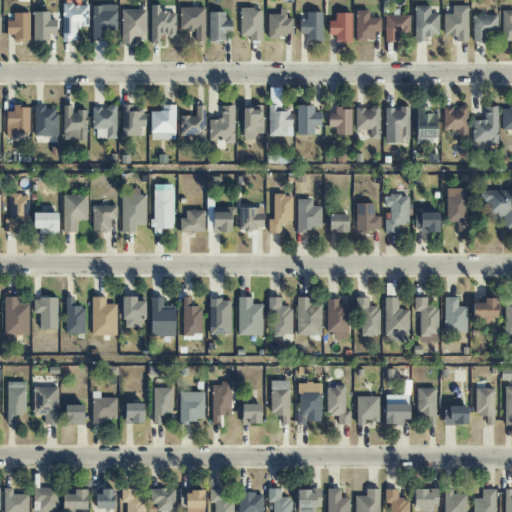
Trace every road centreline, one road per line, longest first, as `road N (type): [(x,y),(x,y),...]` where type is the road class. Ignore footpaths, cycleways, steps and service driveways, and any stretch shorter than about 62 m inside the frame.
road 1 (residential): [(0,266),(511,267)]
road 2 (residential): [(511,460),(0,460)]
road 3 (residential): [(0,75),(511,75)]
